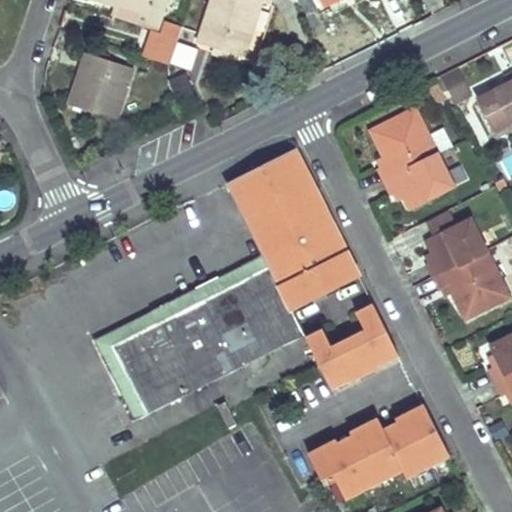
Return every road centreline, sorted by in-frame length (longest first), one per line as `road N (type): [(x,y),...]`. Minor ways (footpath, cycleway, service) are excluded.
road 1 (residential): [(301,109),(509,511)]
road 2 (unknown): [(38,308),(209,226),(222,200),(206,155)]
road 3 (tertiary): [(73,219),(301,109)]
road 4 (tertiary): [(301,109),(511,1)]
road 5 (unknown): [(49,438),(85,411),(84,391),(38,308)]
road 6 (residential): [(12,91),(73,219)]
